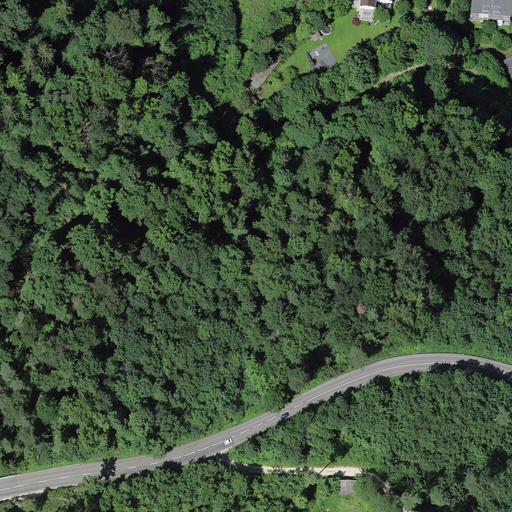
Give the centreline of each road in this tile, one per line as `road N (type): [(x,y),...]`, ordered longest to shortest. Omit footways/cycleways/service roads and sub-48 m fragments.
road 1 (tertiary): [(0,492),(200,451),(318,394),(404,364),(455,363),(511,376)]
road 2 (track): [(511,102),(474,74),(415,65),(306,123),(221,148),(183,188)]
road 3 (track): [(200,451),(226,464),(274,470),(355,470),(420,511)]
